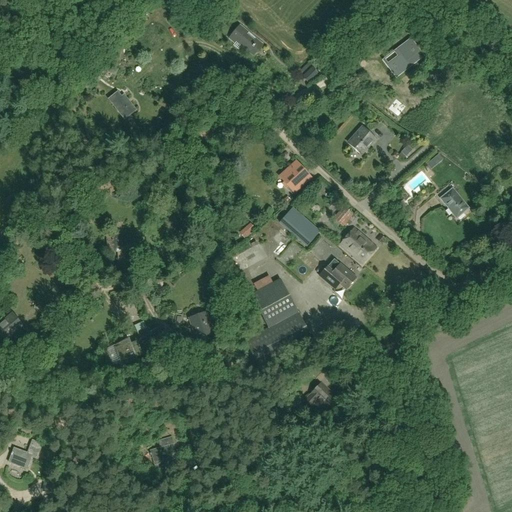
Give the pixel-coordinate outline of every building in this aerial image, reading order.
[(248,33),(239,26),(228,39),(235,44),(236,42),(253,56),(262,45),(255,39),(253,41),(246,36),(248,33)] [(387,65),(395,77),(408,67),(403,60),(416,51),(409,41),(396,51),(399,56),(387,65)] [(312,68),(302,77),(308,84),(318,74),(312,68)] [(108,99),(124,120),(136,111),(124,95),(121,97),(117,92),(108,99)] [(361,128),(347,144),(360,156),(375,140),(361,128)] [(83,146),(74,133),(69,136),(78,150),(83,146)] [(407,146),(401,153),(406,157),(413,150),(407,146)] [(438,164),(442,160),(438,155),(434,158),(438,164)] [(295,164),(281,176),(291,187),(287,190),(291,194),(303,184),(299,180),(304,175),(295,164)] [(409,191),(416,201),(421,197),(414,188),(409,191)] [(456,218),(466,209),(451,191),(441,200),(456,218)] [(248,198),(245,195),(233,206),(236,209),(248,198)] [(398,205),(402,210),(406,206),(402,201),(398,205)] [(343,228),(353,216),(344,208),(333,220),(343,228)] [(291,209),(278,224),(306,248),(319,233),(291,209)] [(250,224),(239,234),(245,240),(256,230),(250,224)] [(362,265),(376,249),(353,229),(339,245),(362,265)] [(118,264),(122,264),(120,235),(107,236),(108,253),(117,253),(118,264)] [(380,244),(385,239),(380,235),(376,240),(380,244)] [(293,273),(305,260),(300,255),(288,268),(293,273)] [(253,278),(275,267),(270,257),(262,261),(264,266),(251,273),(253,278)] [(319,277),(331,287),(335,281),(345,290),(355,278),(340,265),(339,266),(333,261),(327,268),(326,268),(319,277)] [(237,292),(230,279),(224,282),(226,285),(224,286),(229,296),(237,292)] [(268,330),(245,342),(260,370),(312,342),(279,280),(250,296),(268,330)] [(212,331),(205,312),(188,318),(194,337),(212,331)] [(12,313),(0,323),(0,335),(6,342),(24,326),(12,313)] [(128,341),(115,346),(122,365),(135,360),(133,356),(138,355),(135,345),(130,347),(128,341)] [(339,401),(324,388),(320,384),(302,402),(307,407),(310,410),(317,402),(328,413),(339,401)] [(161,448),(150,451),(154,466),(172,461),(168,446),(174,445),(172,438),(159,441),(161,448)] [(27,454),(14,449),(8,463),(26,470),(32,456),(37,457),(42,444),(32,440),(27,454)]
